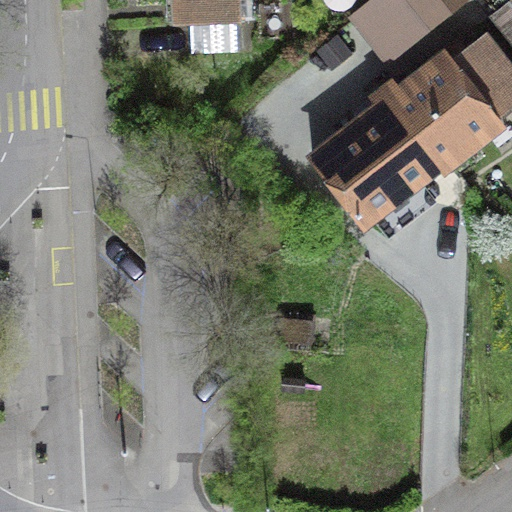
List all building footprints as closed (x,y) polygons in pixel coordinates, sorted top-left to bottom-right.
[(170,0),(171,33),(237,32),(236,7),(282,6),(282,0),(170,0)] [(485,4),(481,0),(422,0),(450,33),(485,4)] [(511,7),(486,28),(511,59),(511,7)] [(511,116),(511,70),(486,38),(451,66),(499,126),(511,116)] [(451,66),(444,56),(398,92),(391,85),(366,104),(373,113),(303,167),(363,243),(441,182),(444,185),(506,136),(499,126),(451,66)]
